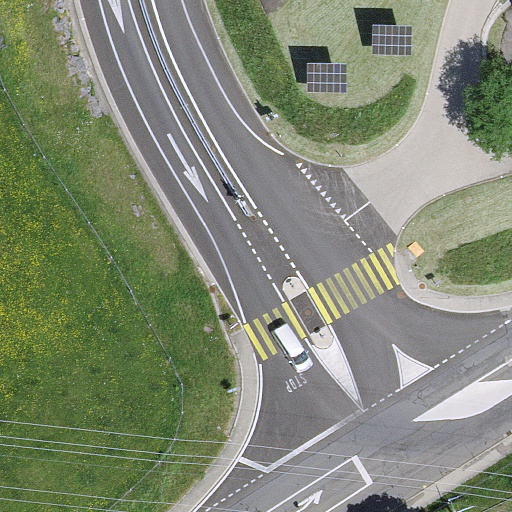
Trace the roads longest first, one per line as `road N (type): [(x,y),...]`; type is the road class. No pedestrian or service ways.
road 1 (trunk): [(109,0),(155,119),(347,480)]
road 2 (trunk): [(428,422),(247,156),(197,70),(170,0)]
